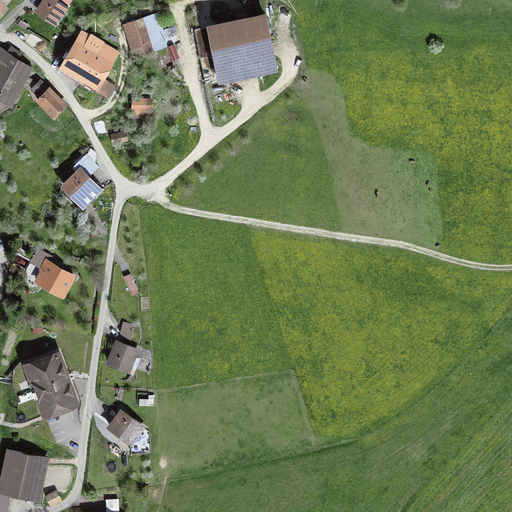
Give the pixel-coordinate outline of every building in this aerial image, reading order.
[(54,21),(69,0),(45,0),(38,10),(54,21)] [(179,39),(175,26),(162,30),(157,13),(125,24),(135,56),(167,46),(167,43),(179,39)] [(194,29),(205,83),(276,69),(265,14),(194,29)] [(119,52),(102,43),(98,49),(78,37),(69,52),(64,49),(55,62),(61,65),(60,66),(97,88),(97,89),(103,93),(110,82),(103,78),(119,52)] [(7,52),(1,47),(0,48),(0,95),(12,104),(23,85),(27,87),(31,78),(27,76),(31,67),(18,58),(21,54),(11,47),(7,52)] [(40,81),(33,88),(41,95),(47,89),(40,81)] [(55,117),(65,107),(47,89),(41,95),(37,99),(55,117)] [(151,116),(151,100),(134,99),(132,116),(151,116)] [(114,142),(126,140),(125,132),(112,135),(114,142)] [(80,201),(91,190),(96,195),(103,188),(98,183),(97,184),(82,169),(92,159),(87,153),(74,165),(78,169),(63,183),(80,201)] [(38,248),(35,254),(36,255),(46,260),(41,267),(44,269),(37,280),(63,295),(74,276),(48,261),(51,256),(38,248)] [(130,273),(124,276),(129,290),(136,287),(130,273)] [(133,329),(123,325),(121,332),(130,339),(133,329)] [(133,357),(137,349),(118,341),(109,362),(133,372),(138,359),(133,357)] [(26,364),(45,414),(76,403),(58,352),(26,364)] [(0,390),(0,413),(4,414),(9,392),(0,390)] [(121,410),(109,426),(131,442),(142,426),(121,410)] [(142,426),(131,442),(131,453),(150,452),(149,432),(142,426)] [(46,457),(9,449),(2,479),(0,478),(0,509),(4,510),(8,490),(38,496),(46,457)] [(59,499),(54,491),(46,496),(50,505),(59,499)]
